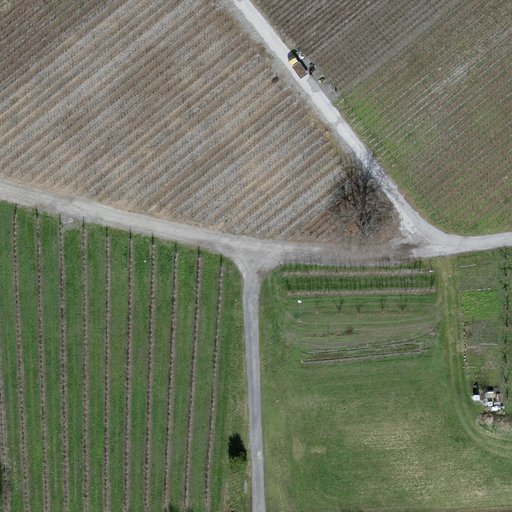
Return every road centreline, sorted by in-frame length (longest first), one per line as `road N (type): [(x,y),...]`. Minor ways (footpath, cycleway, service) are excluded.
road 1 (track): [(0,189),(251,252),(411,251),(511,236)]
road 2 (unclassified): [(233,0),(404,215),(411,251)]
road 3 (track): [(251,252),(258,511)]
